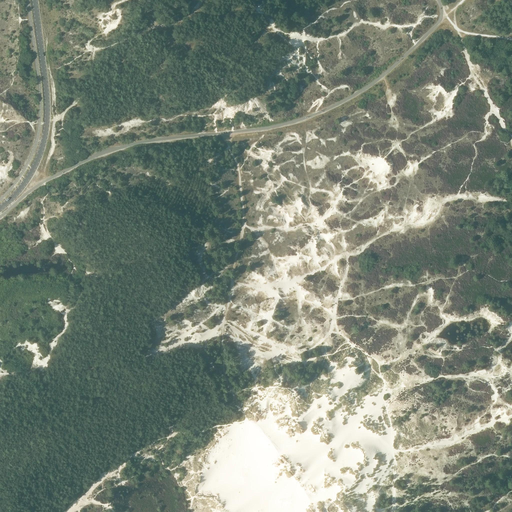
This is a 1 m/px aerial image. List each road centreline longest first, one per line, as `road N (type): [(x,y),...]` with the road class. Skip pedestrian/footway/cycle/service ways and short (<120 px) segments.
road 1 (unknown): [(392,511),(380,364),(349,344),(310,359),(259,354),(221,329)]
road 2 (unknown): [(0,407),(63,390),(110,396),(122,369),(221,329)]
road 3 (tertiary): [(0,208),(30,173),(46,126),(34,0)]
road 4 (unknown): [(47,231),(73,267),(65,329),(42,363),(0,375)]
road 5 (unknown): [(52,143),(39,0)]
road 6 (unknown): [(52,143),(39,177),(47,231),(19,259)]
